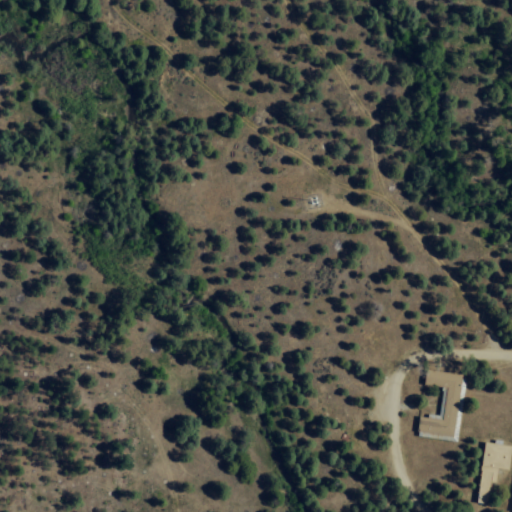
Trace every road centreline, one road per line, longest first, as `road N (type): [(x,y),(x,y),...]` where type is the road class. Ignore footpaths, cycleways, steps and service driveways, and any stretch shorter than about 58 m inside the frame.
road 1 (residential): [(280,0),(366,117),(373,214)]
road 2 (residential): [(401,496),(384,402),(411,354),(502,357)]
